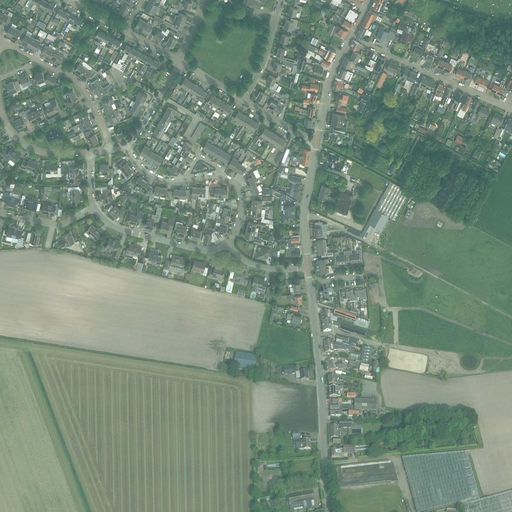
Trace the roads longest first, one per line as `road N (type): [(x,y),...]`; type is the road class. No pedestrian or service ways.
road 1 (tertiary): [(329,511),(309,282)]
road 2 (residential): [(511,112),(350,36)]
road 3 (residential): [(226,246),(210,252),(109,225),(93,207)]
road 4 (tertiary): [(307,268),(304,218),(317,143)]
